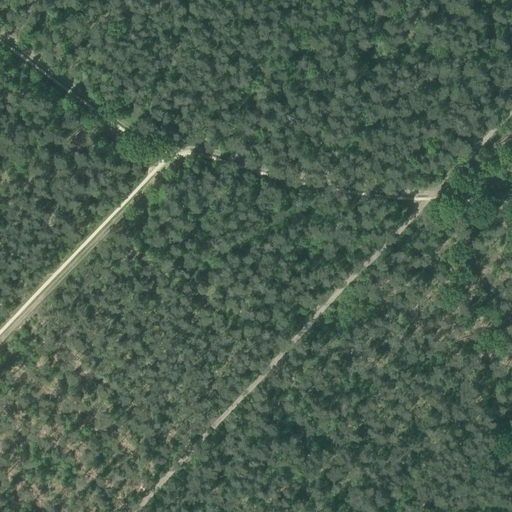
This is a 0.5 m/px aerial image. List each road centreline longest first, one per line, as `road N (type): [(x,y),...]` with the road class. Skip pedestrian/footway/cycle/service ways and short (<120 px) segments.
road 1 (track): [(436,189),(135,511)]
road 2 (track): [(181,152),(0,344)]
road 3 (track): [(181,152),(436,189)]
road 4 (track): [(0,33),(181,152)]
